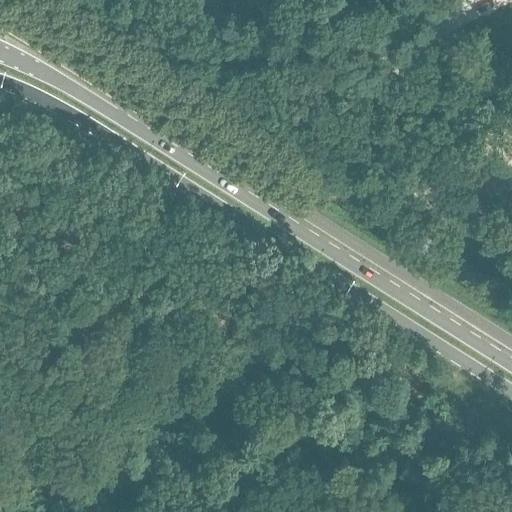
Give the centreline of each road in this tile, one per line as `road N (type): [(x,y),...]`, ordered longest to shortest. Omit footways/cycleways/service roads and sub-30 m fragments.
road 1 (secondary): [(511,365),(92,99),(0,50)]
road 2 (secondary): [(0,83),(60,109),(511,391)]
road 3 (residential): [(39,0),(511,301)]
